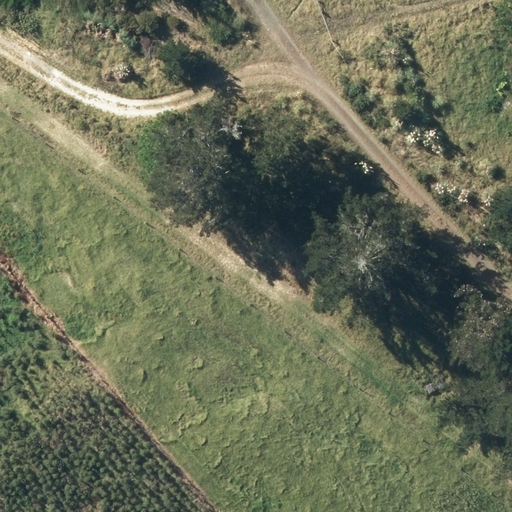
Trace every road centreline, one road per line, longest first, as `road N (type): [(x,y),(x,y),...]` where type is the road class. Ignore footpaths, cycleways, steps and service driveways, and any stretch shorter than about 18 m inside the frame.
road 1 (track): [(0,77),(510,468)]
road 2 (unclassified): [(511,470),(264,143),(201,0)]
